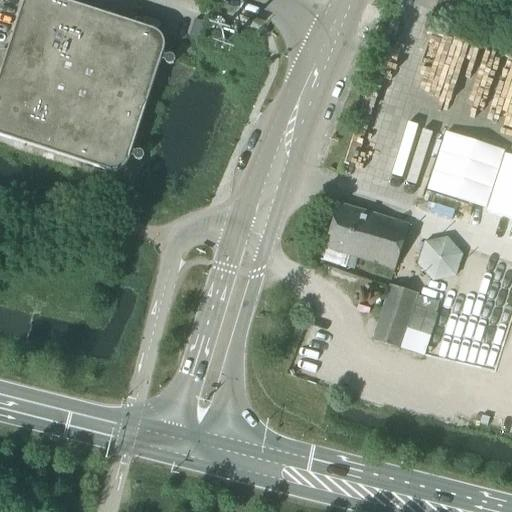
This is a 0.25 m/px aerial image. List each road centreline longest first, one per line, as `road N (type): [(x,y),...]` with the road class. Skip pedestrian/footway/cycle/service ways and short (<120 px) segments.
road 1 (primary): [(212,456),(439,511)]
road 2 (unclassified): [(234,237),(174,447)]
road 3 (unclassified): [(212,456),(266,247)]
road 4 (unclassified): [(127,436),(176,243)]
road 5 (unclassified): [(274,180),(342,21)]
road 6 (primary): [(127,436),(0,403)]
